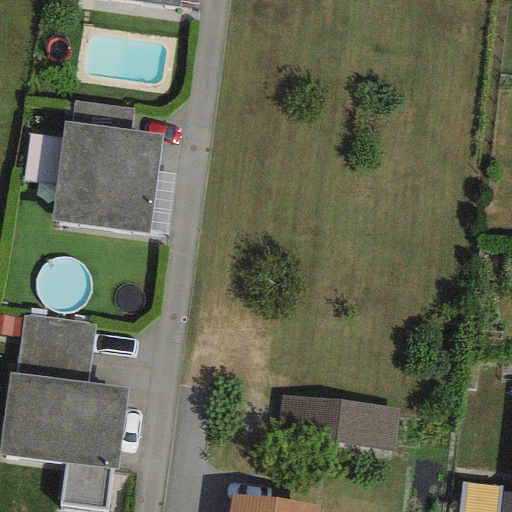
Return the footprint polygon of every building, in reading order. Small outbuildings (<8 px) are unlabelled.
[(73,103),(71,124),(129,131),(131,110),(73,103)] [(71,124),(62,122),(49,221),(146,235),(160,136),(129,131),(71,124)] [(21,316),(13,374),(87,384),(95,326),(21,316)] [(13,374),(7,374),(0,423),(0,453),(65,462),(59,506),(103,511),(109,469),(114,469),(124,389),(87,384),(13,374)] [(397,412),(281,398),(276,441),(392,454),(397,412)] [(316,511),(317,506),(229,494),(226,511),(316,511)]
